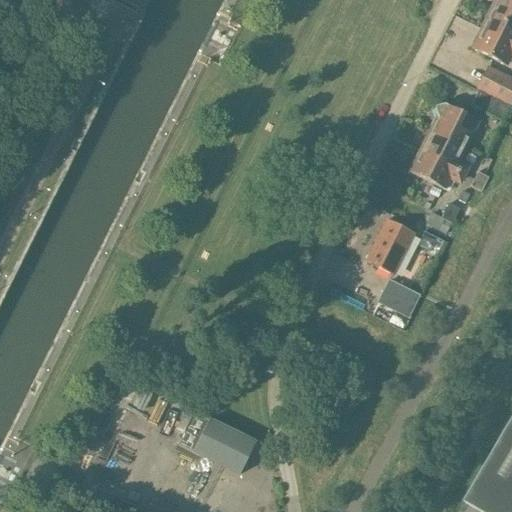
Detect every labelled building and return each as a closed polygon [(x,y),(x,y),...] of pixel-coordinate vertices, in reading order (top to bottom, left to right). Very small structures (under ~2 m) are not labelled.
[(136,28),(142,16),(111,0),(60,0),(59,3),(62,5),(59,11),(84,23),(95,3),(122,17),(120,20),(136,28)] [(511,0),(496,0),(471,50),(504,67),(510,54),(511,55),(511,0)] [(469,109),(500,125),(511,102),(511,82),(510,82),(484,69),(472,93),(476,95),(469,109)] [(437,119),(409,174),(442,190),(448,178),(458,183),(466,167),(456,162),(476,122),(443,106),(433,109),(437,119)] [(476,173),(469,187),(480,193),(487,179),(476,173)] [(469,196),(462,192),(458,201),(465,204),(469,196)] [(431,214),(426,225),(446,235),(458,210),(448,205),(440,219),(431,214)] [(385,221),(365,262),(392,276),(413,235),(385,221)] [(447,244),(443,242),(436,256),(440,258),(447,244)] [(383,292),(390,295),(384,306),(407,318),(418,296),(388,281),(383,292)] [(176,443),(236,473),(252,441),(192,411),(176,443)] [(511,511),(511,412),(463,497),(470,501),(487,511),(511,511)] [(165,465),(141,511),(214,511),(224,494),(165,465)]
